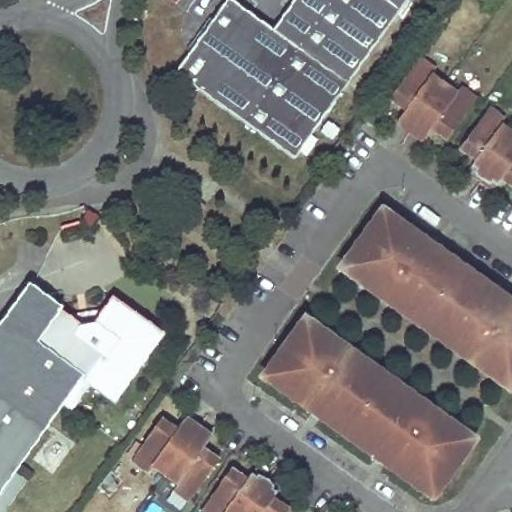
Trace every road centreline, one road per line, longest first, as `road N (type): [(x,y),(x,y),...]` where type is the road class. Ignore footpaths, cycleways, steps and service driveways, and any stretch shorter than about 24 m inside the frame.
road 1 (residential): [(374,511),(230,407),(227,382),(373,177),(405,179),(511,254)]
road 2 (unclassified): [(33,181),(58,177),(99,150),(116,104),(108,62)]
